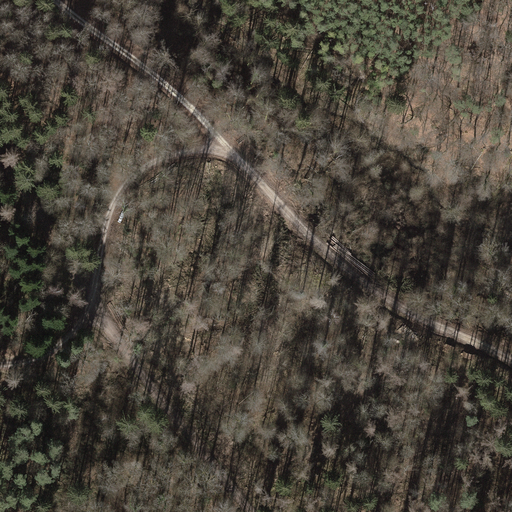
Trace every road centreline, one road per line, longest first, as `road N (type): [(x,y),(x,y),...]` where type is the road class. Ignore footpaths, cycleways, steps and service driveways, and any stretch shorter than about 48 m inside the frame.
road 1 (track): [(511,361),(405,310),(335,260),(161,78),(60,0)]
road 2 (track): [(0,185),(255,511)]
road 3 (track): [(232,153),(178,154),(125,184),(104,233),(91,304)]
